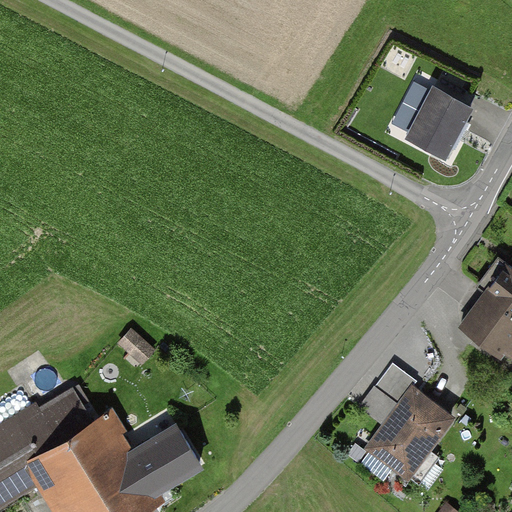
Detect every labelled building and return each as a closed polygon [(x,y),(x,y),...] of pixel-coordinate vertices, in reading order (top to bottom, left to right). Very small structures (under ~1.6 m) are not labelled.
[(450,160),(478,106),(436,85),(408,139),(450,160)] [(511,265),(464,327),(505,358),(511,348),(511,265)] [(390,420),(414,371),(389,359),(365,408),(390,420)] [(459,420),(416,387),(368,449),(411,482),(459,420)] [(26,455),(58,511),(137,511),(159,500),(107,409),(26,455)] [(206,461),(177,416),(129,446),(159,492),(206,461)]
